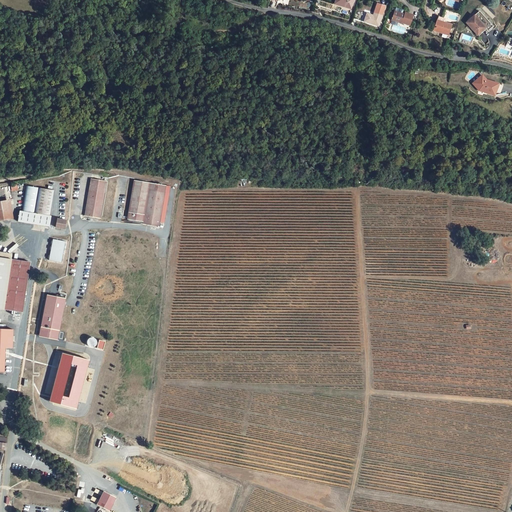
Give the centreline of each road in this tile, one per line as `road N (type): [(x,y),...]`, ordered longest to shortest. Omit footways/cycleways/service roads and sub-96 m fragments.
road 1 (track): [(511,205),(356,190),(368,393),(347,511)]
road 2 (unclassified): [(226,0),(511,69)]
